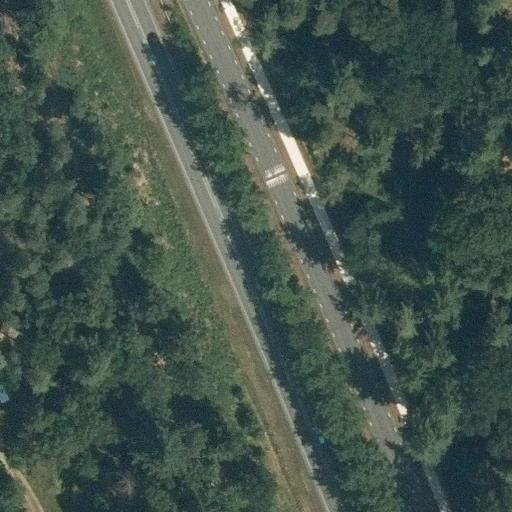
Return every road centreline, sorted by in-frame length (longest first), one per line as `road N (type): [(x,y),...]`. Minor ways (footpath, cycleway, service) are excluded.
road 1 (tertiary): [(416,511),(196,0)]
road 2 (trunk): [(341,511),(127,0)]
